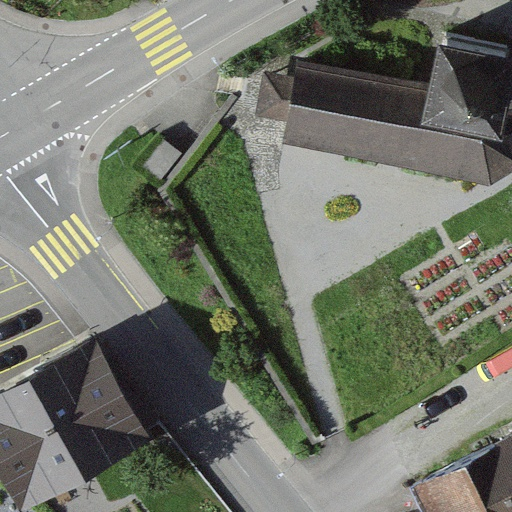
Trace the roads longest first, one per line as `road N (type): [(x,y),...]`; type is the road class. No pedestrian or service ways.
road 1 (tertiary): [(8,133),(11,171),(271,511)]
road 2 (tertiary): [(236,0),(8,133)]
road 3 (residential): [(511,385),(282,511)]
